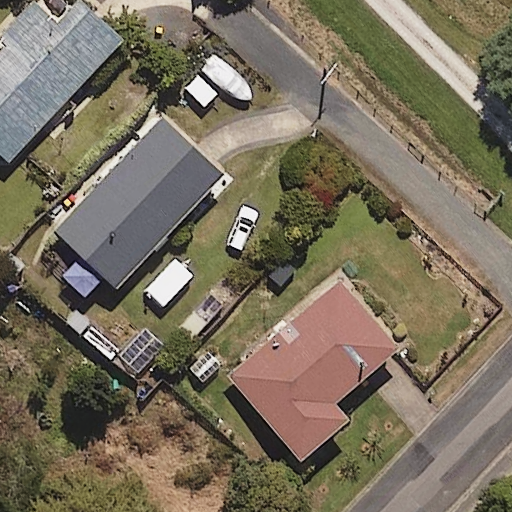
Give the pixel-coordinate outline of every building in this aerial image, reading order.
[(65,29),(39,4),(0,44),(0,46),(8,54),(0,61),(0,152),(14,166),(131,45),(89,4),(65,29)] [(230,179),(156,111),(138,130),(148,139),(60,233),(124,292),(230,179)] [(223,244),(204,224),(174,253),(192,272),(223,244)] [(404,354),(345,285),(235,380),(310,466),(356,425),(341,409),(404,354)] [(167,353),(141,331),(115,361),(141,383),(167,353)]
